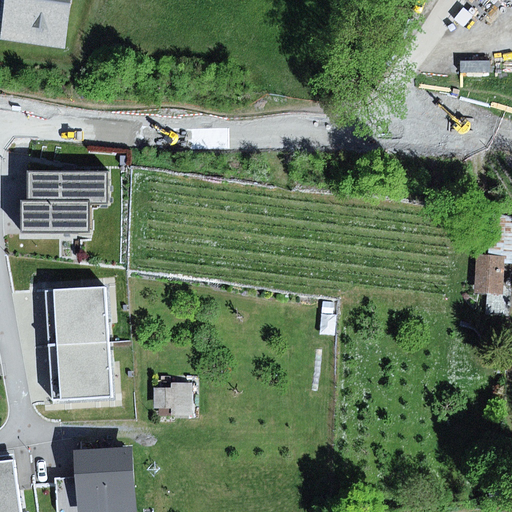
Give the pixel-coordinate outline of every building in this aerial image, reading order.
[(5,0),(0,37),(0,40),(66,50),(72,0),(5,0)] [(108,173),(30,174),(31,203),(24,203),(24,233),(91,232),(91,203),(108,203),(108,173)] [(511,218),(492,215),(490,256),(511,257),(511,218)] [(505,260),(475,258),(473,297),(503,298),(505,260)] [(47,293),(51,348),(108,344),(105,289),(47,293)] [(111,398),(108,344),(51,348),(54,401),(111,398)] [(192,383),(171,383),(171,388),(155,389),(155,408),(172,408),(172,418),(192,417),(192,383)] [(138,511),(133,447),(75,451),(77,477),(79,511),(138,511)] [(495,449),(480,448),(479,475),(494,476),(495,449)] [(21,511),(15,461),(0,463),(0,511),(21,511)] [(79,511),(77,477),(54,479),(57,511),(56,511),(79,511)]
